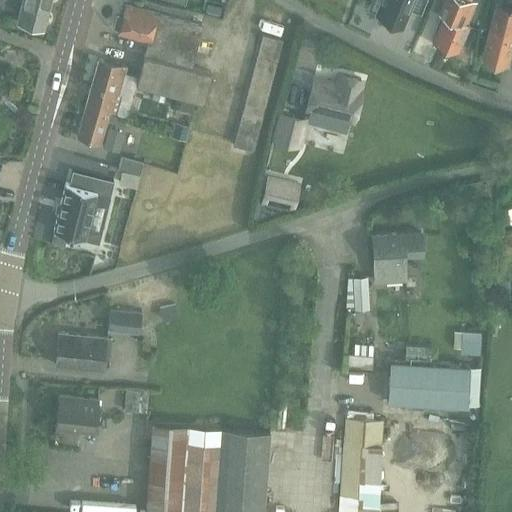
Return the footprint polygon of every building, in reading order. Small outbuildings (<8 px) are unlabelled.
[(20,0),(15,21),(41,28),(48,0),(20,0)] [(373,0),(370,8),(403,21),(409,8),(422,13),(427,0),(373,0)] [(433,0),(430,8),(440,12),(440,13),(445,15),(435,41),(459,51),(470,24),(467,23),(474,8),(470,7),(472,0),(433,0)] [(148,39),(136,84),(177,95),(174,108),(192,112),(195,100),(203,102),(211,72),(190,67),(202,24),(155,11),(156,11),(126,3),(122,17),(117,15),(113,27),(119,28),(118,31),(148,39)] [(208,4),(206,12),(219,14),(220,7),(208,4)] [(511,9),(497,6),(483,57),(509,64),(511,50),(511,9)] [(262,34),(259,45),(279,51),(282,40),(262,34)] [(259,45),(256,57),(276,62),(279,51),(259,45)] [(253,68),(274,73),(276,62),(256,57),(253,68)] [(98,58),(85,105),(109,111),(116,113),(121,94),(117,93),(122,73),(119,73),(122,65),(98,58)] [(253,68),(250,79),(271,84),(274,73),(253,68)] [(359,90),(357,89),(360,79),(339,73),(336,83),(314,77),(306,106),(351,118),(359,90)] [(271,84),(250,79),(247,90),(268,95),(271,84)] [(247,90),(244,101),(265,106),(268,95),(247,90)] [(262,117),(265,106),(244,101),(242,112),(262,117)] [(101,143),(109,111),(85,105),(77,137),(101,143)] [(273,139),(301,146),(308,118),(280,111),(273,139)] [(242,112),(239,123),(259,128),(262,117),(242,112)] [(239,123),(236,134),(256,139),(259,128),(239,123)] [(184,140),(186,132),(173,129),(171,137),(184,140)] [(108,131),(103,149),(117,153),(122,135),(108,131)] [(236,134),(233,145),(253,150),(256,139),(236,134)] [(143,162),(122,155),(118,167),(139,174),(143,162)] [(113,181),(73,170),(69,183),(65,182),(53,231),(84,239),(96,193),(110,196),(113,181)] [(122,172),(119,184),(136,188),(139,176),(122,172)] [(266,175),(260,202),(292,209),(298,182),(266,175)] [(405,280),(403,254),(421,253),(420,233),(373,236),(376,282),(405,280)] [(354,310),(369,309),(368,277),(352,277),(354,310)] [(177,316),(175,304),(159,308),(162,320),(177,316)] [(108,329),(139,333),(141,313),(110,309),(108,329)] [(55,364),(103,370),(107,337),(58,332),(55,364)] [(462,332),(461,354),(479,355),(480,333),(462,332)] [(423,354),(432,355),(432,344),(413,343),(413,358),(423,359),(423,354)] [(348,354),(347,366),(371,368),(372,356),(348,354)] [(388,402),(466,407),(469,366),(390,361),(388,402)] [(124,411),(146,412),(148,391),(126,389),(124,411)] [(95,432),(98,399),(59,395),(55,427),(95,432)] [(345,417),(339,511),(376,511),(382,420),(345,417)] [(263,511),(269,429),(220,426),(188,424),(153,423),(145,511),(263,511)]
